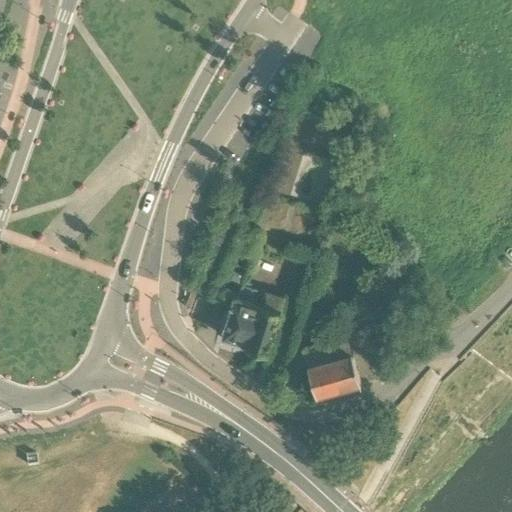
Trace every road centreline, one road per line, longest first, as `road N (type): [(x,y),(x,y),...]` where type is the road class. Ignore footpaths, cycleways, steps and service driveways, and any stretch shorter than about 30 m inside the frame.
road 1 (residential): [(444,345),(366,397),(306,407),(276,399),(223,366),(176,319),(168,282),(182,191),(284,35)]
road 2 (primary): [(108,319),(164,155),(243,9)]
road 3 (primary): [(67,0),(0,203)]
road 4 (track): [(227,511),(205,457),(130,412),(126,400)]
road 5 (primary): [(350,511),(229,413)]
road 6 (primary): [(229,413),(207,390),(130,347),(108,319)]
road 7 (primary): [(90,368),(229,413)]
